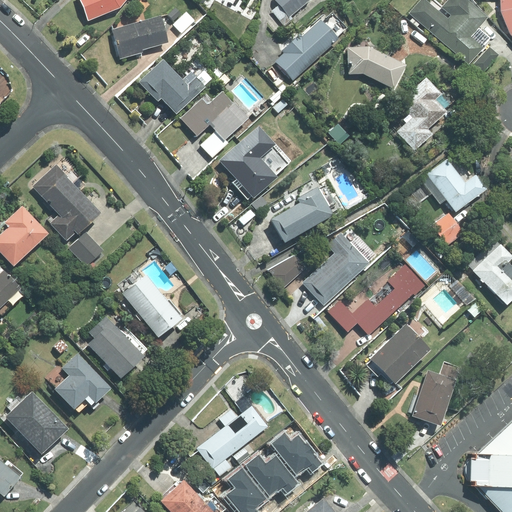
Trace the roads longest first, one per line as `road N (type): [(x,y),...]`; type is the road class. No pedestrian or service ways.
road 1 (residential): [(67,90),(257,318)]
road 2 (residential): [(257,318),(65,511)]
road 3 (residential): [(257,318),(415,511)]
